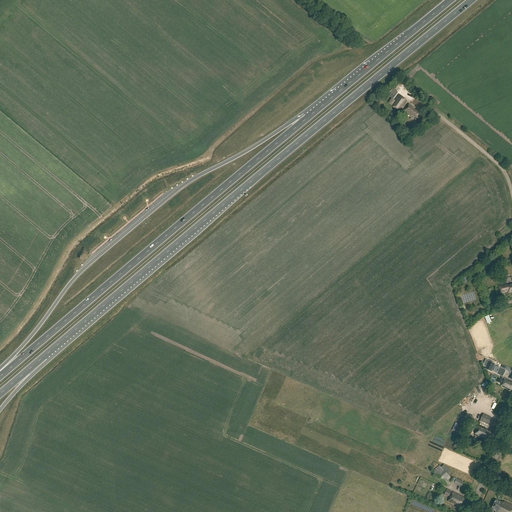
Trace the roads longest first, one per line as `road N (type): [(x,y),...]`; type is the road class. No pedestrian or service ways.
road 1 (trunk): [(54,347),(471,0)]
road 2 (trunk): [(325,102),(0,376)]
road 3 (trunk): [(450,0),(325,102)]
road 4 (trunk): [(325,102),(199,175)]
road 5 (trunk): [(78,273),(0,367)]
road 6 (unclassified): [(511,191),(499,164),(428,105)]
